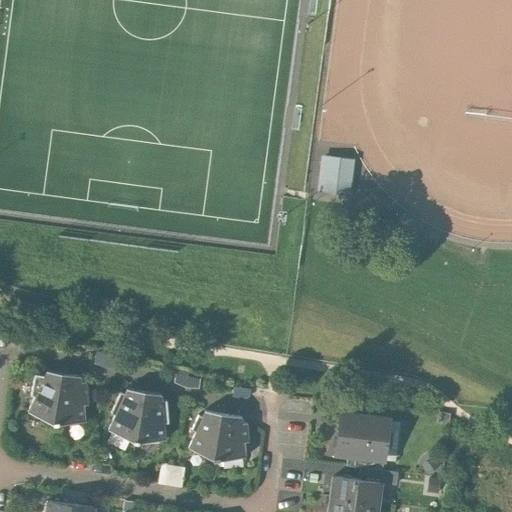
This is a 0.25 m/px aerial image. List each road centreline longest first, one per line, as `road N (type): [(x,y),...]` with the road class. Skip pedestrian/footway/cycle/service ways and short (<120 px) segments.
road 1 (residential): [(0,464),(250,511)]
road 2 (residential): [(261,511),(275,363)]
